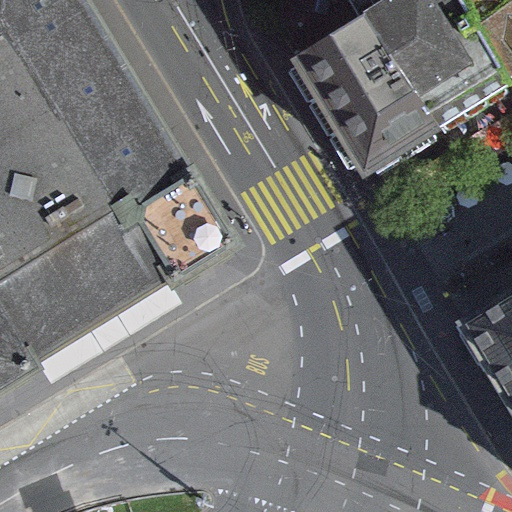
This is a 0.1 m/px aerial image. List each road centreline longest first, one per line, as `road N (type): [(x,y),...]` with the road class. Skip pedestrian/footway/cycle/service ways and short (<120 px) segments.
road 1 (primary): [(348,481),(359,411),(354,317),(332,265),(198,43)]
road 2 (primary): [(348,481),(211,440),(169,438),(70,460),(0,503)]
